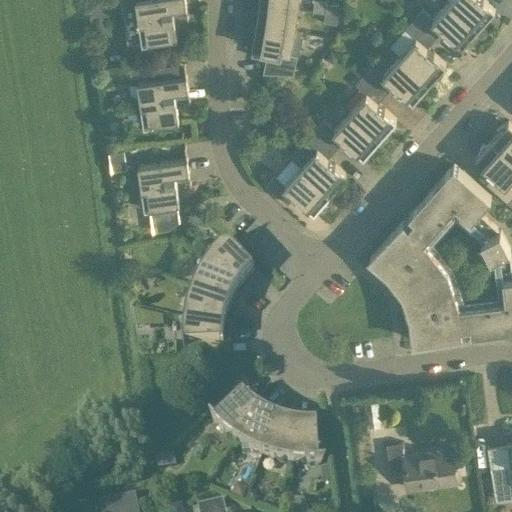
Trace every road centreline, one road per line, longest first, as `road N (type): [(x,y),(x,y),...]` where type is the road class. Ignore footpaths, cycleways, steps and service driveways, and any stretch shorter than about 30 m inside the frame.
road 1 (residential): [(511,356),(305,375),(282,355),(279,328),(320,262)]
road 2 (residential): [(216,0),(221,158),(258,213),(320,262)]
road 3 (residential): [(320,262),(511,54)]
